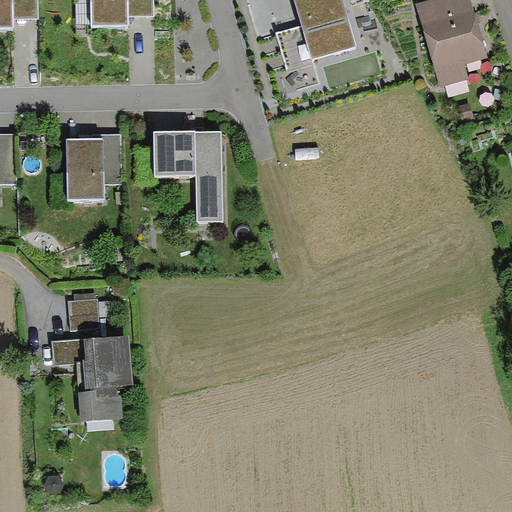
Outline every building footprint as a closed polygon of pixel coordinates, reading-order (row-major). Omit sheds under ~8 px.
[(38,0),(0,0),(0,28),(14,28),(14,19),(39,19),(38,0)] [(152,0),(91,0),(92,26),(128,25),(128,17),(153,16),(152,0)] [(343,0),(293,0),(311,59),(357,46),(343,0)] [(466,2),(417,15),(438,95),(472,86),(467,67),(483,63),(466,2)] [(220,141),(150,144),(151,185),(193,183),(195,230),(224,228),(220,141)] [(101,151),(59,152),(61,211),(102,210),(101,151)] [(125,395),(122,346),(65,349),(68,429),(118,426),(117,395),(125,395)]
